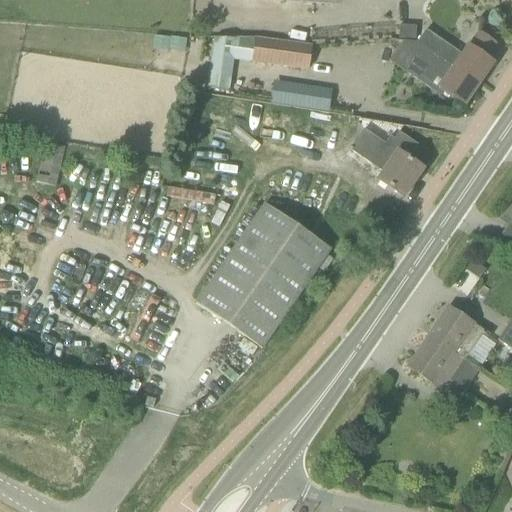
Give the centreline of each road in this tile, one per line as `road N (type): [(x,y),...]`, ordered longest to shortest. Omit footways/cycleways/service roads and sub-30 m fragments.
road 1 (primary): [(303,422),(511,118)]
road 2 (residential): [(271,473),(294,488),(389,511)]
